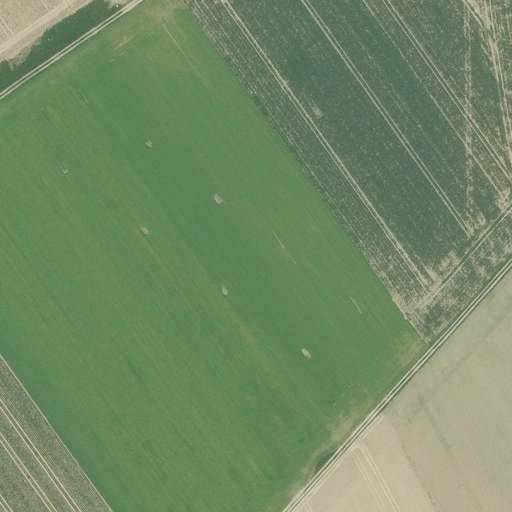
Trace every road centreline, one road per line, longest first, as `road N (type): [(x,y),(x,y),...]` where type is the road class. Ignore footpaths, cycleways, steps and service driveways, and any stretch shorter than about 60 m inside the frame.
road 1 (track): [(283,511),(511,262)]
road 2 (track): [(0,92),(132,0)]
